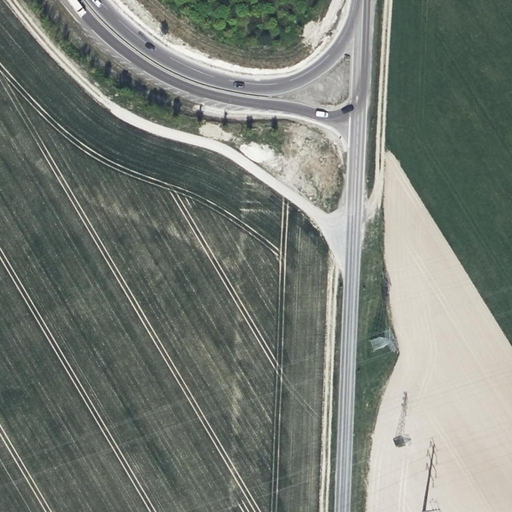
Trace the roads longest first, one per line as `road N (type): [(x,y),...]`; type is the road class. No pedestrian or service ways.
road 1 (motorway): [(362,3),(341,47),(318,70),(291,86),(258,91),(157,57),(92,0)]
road 2 (motorway): [(73,0),(116,44),(170,80),(214,97),(357,121)]
road 3 (tertiary): [(352,232),(342,511)]
road 4 (track): [(7,0),(114,113)]
